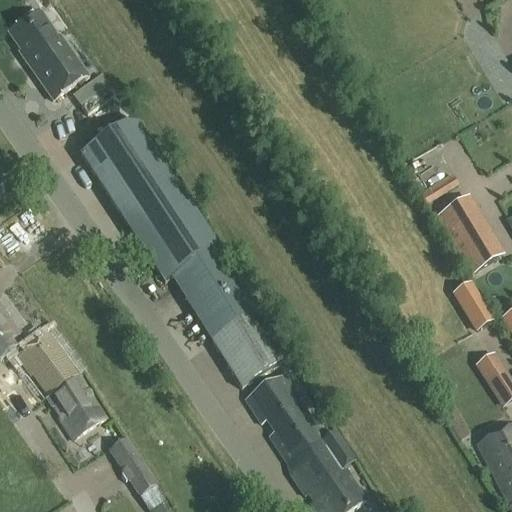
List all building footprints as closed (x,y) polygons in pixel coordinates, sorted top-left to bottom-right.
[(58,39),(40,14),(9,35),(27,61),(25,62),(54,103),(88,79),(60,38),(58,39)] [(82,118),(112,104),(102,82),(71,96),(82,118)] [(81,158),(164,286),(218,251),(134,123),(81,158)] [(451,177),(429,190),(435,201),(458,187),(451,177)] [(49,209),(38,215),(53,244),(64,239),(49,209)] [(448,236),(472,276),(498,261),(473,220),(448,236)] [(214,343),(254,318),(231,281),(191,306),(214,343)] [(21,335),(0,306),(0,363),(16,351),(10,343),(21,335)] [(492,324),(482,309),(468,318),(477,334),(492,324)] [(511,314),(511,313),(499,320),(511,341),(511,314)] [(213,344),(243,391),(288,362),(259,315),(254,318),(214,343),(213,344)] [(48,401),(80,380),(79,378),(84,374),(77,366),(73,370),(63,358),(65,357),(50,338),(17,363),(29,380),(31,379),(48,401)] [(511,404),(511,384),(494,357),(475,369),(502,411),(511,404)] [(326,443),(299,404),(301,402),(284,377),(246,403),(285,464),(290,479),(304,500),(308,497),(313,504),(310,507),(313,511),(354,511),(366,504),(350,480),(351,479),(342,466),(351,459),(336,436),(326,443)] [(73,442),(106,422),(80,380),(48,401),(49,402),(60,420),(59,420),(73,442)] [(511,429),(477,448),(508,506),(511,503),(511,429)] [(167,503),(157,489),(157,488),(126,442),(119,446),(108,453),(139,500),(146,511),(167,511),(172,509),(167,503)]
